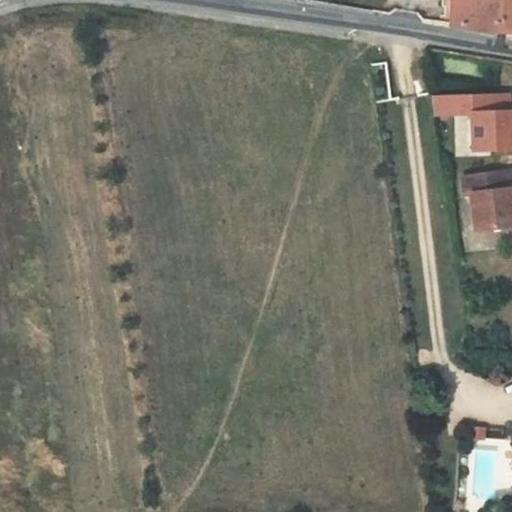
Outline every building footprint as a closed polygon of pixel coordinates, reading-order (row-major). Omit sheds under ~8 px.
[(451,0),(451,6),(450,24),(495,33),(496,0),(451,0)] [(511,0),(496,0),(495,33),(511,34),(511,0)] [(455,112),(467,111),(469,146),(490,145),(510,144),(508,92),(433,95),(436,114),(455,112)] [(467,111),(455,112),(457,156),(490,155),(490,145),(469,146),(467,111)] [(473,230),(511,224),(511,199),(510,189),(511,188),(511,172),(511,169),(460,177),(462,195),(469,194),(473,230)] [(503,430),(491,429),(490,439),(503,440),(503,430)]
